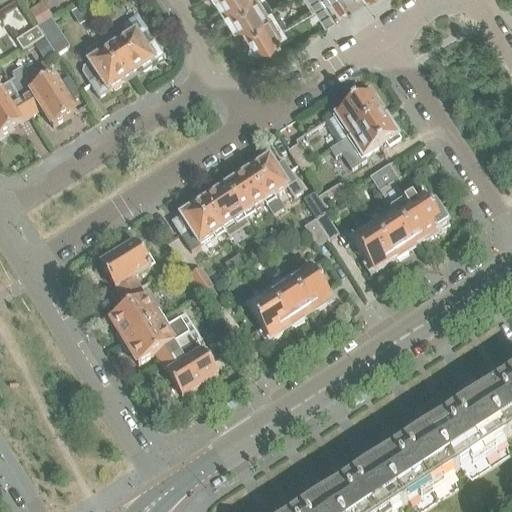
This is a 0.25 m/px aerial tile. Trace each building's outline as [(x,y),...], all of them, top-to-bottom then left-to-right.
[(51,22),(61,15),(51,0),(29,15),(38,29),(51,22)] [(89,16),(109,4),(106,0),(87,0),(81,4),(89,16)] [(224,9),(238,0),(215,0),(217,3),(219,1),(224,9)] [(270,10),(263,0),(238,0),(224,9),(229,17),(227,19),(234,29),(236,28),(237,30),(244,26),(270,10)] [(324,4),(321,0),(306,0),(313,11),(314,10),(324,4)] [(285,30),(272,8),(270,10),(244,26),(252,40),(250,47),(257,49),(268,42),(268,43),(269,44),(271,45),(272,44),(276,42),(274,39),(281,34),(281,33),(285,30)] [(151,68),(163,60),(147,35),(148,35),(137,19),(121,29),(121,30),(105,41),(105,42),(112,52),(113,51),(131,80),(141,74),(144,74),(150,71),(151,68)] [(70,51),(51,22),(38,29),(38,30),(45,41),(57,59),(70,51)] [(23,55),(45,41),(38,30),(16,44),(23,55)] [(131,80),(113,51),(112,52),(105,42),(87,54),(85,60),(89,67),(84,70),(82,76),(99,102),(111,94),(114,94),(120,90),(121,87),(131,80)] [(76,117),(53,81),(31,95),(24,83),(28,80),(22,71),(13,77),(14,79),(12,80),(14,83),(10,85),(32,121),(42,114),(52,131),(76,117)] [(0,140),(32,121),(10,85),(2,90),(0,91),(0,140)] [(339,148),(384,119),(368,93),(357,101),(359,105),(342,116),(325,127),(339,148)] [(367,161),(380,153),(381,155),(400,144),(384,119),(339,148),(330,153),(335,162),(341,159),(351,175),(367,165),(365,163),(368,162),(367,161)] [(312,168),(299,148),(288,155),(301,175),(312,168)] [(303,196),(283,165),(274,170),(269,163),(266,165),(263,165),(257,168),(256,171),(246,178),(265,206),(273,220),(284,212),(276,199),(287,192),(293,202),(303,196)] [(449,229),(435,209),(431,212),(420,196),(406,205),(394,187),(401,183),(392,168),(370,181),(395,218),(416,250),(449,229)] [(265,206),(246,178),(244,179),(241,179),(235,183),(234,186),(225,191),(244,220),(265,206)] [(326,213),(346,200),(339,189),(319,202),(326,213)] [(244,220),(225,191),(216,197),(213,197),(207,201),(206,204),(204,205),(222,233),(229,243),(250,229),(244,220)] [(326,213),(319,202),(315,195),(303,203),(316,224),(328,216),(326,213)] [(222,233),(204,205),(194,212),(191,212),(185,215),(184,218),(172,226),(181,241),(190,235),(199,248),(222,233)] [(416,250),(395,218),(374,231),(396,265),(408,256),(408,255),(416,250)] [(337,239),(326,220),(316,226),(327,245),(337,239)] [(327,245),(316,226),(306,233),(318,251),(327,245)] [(396,265),(374,231),(353,245),(367,267),(363,269),(371,280),(396,265)] [(274,251),(268,243),(262,248),(268,256),(274,251)] [(136,281),(151,272),(137,248),(101,270),(121,303),(142,291),(136,281)] [(251,264),(247,257),(242,260),(246,267),(251,264)] [(331,302),(311,272),(291,285),(312,318),(328,308),(326,305),(331,302)] [(213,291),(201,273),(189,281),(201,299),(212,292),(213,291)] [(312,318),(291,285),(269,299),(291,332),(312,318)] [(162,323),(142,291),(121,303),(127,314),(110,324),(124,347),(162,323)] [(247,344),(224,312),(224,311),(212,292),(201,299),(213,318),(222,329),(236,351),(247,344)] [(291,332),(269,299),(248,313),(249,315),(263,334),(259,337),(266,348),(291,332)] [(201,346),(199,344),(185,320),(167,331),(162,323),(124,347),(138,369),(155,359),(162,370),(198,348),(201,346)] [(228,342),(221,332),(214,337),(220,346),(228,342)] [(218,380),(198,348),(162,370),(182,402),(218,380)] [(511,380),(491,394),(493,399),(484,405),(508,443),(511,441),(511,380)] [(508,443),(484,405),(466,416),(464,412),(429,434),(456,476),(459,474),(471,485),(510,461),(504,445),(508,443)] [(456,476),(429,434),(377,468),(404,510),(407,508),(412,511),(430,511),(458,494),(453,478),(456,476)] [(404,510),(377,468),(325,501),(332,511),(401,511),(404,510)] [(332,511),(325,501),(309,511),(308,511),(332,511)]
